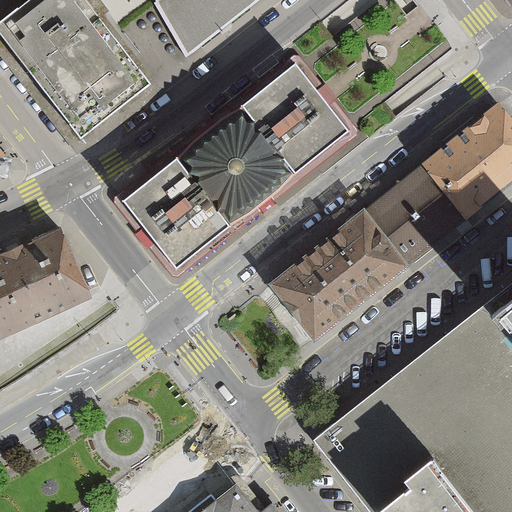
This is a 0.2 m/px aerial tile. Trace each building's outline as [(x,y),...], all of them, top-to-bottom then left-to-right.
[(9,0),(0,7),(0,55),(76,154),(99,141),(141,109),(161,89),(159,87),(102,15),(108,11),(99,0),(9,0)] [(155,0),(156,2),(187,56),(257,0),(155,0)] [(357,130),(299,56),(293,57),(116,197),(114,202),(173,276),(178,276),(357,135),(357,130)] [(435,156),(423,165),(465,219),(511,181),(511,126),(497,107),(461,136),(435,156)] [(0,178),(4,177),(8,159),(0,148),(0,178)] [(379,201),(363,213),(405,266),(422,253),(456,226),(465,219),(423,165),(379,201)] [(363,213),(270,286),(291,313),(312,340),(405,266),(363,213)] [(60,227),(0,253),(0,337),(91,297),(60,227)] [(348,413),(313,441),(369,511),(511,511),(511,284),(505,290),(348,413)] [(279,511),(272,502),(259,511),(257,511),(238,487),(217,503),(211,495),(199,505),(189,511),(279,511)]
